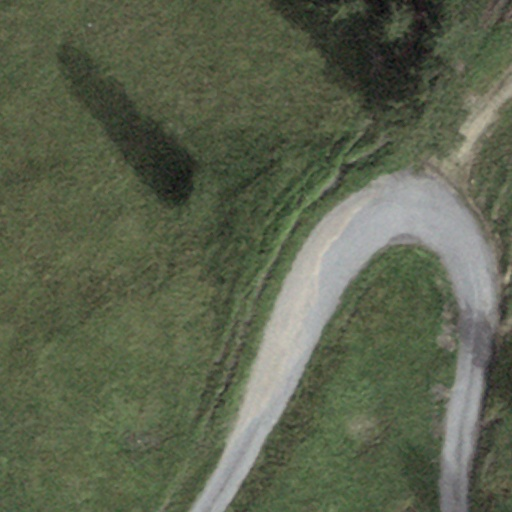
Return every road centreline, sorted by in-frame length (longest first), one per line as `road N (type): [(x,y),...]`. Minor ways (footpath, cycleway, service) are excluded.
road 1 (track): [(432,221),(388,219),(351,240),(206,511)]
road 2 (track): [(457,511),(454,471),(479,310),(458,240),(432,221)]
